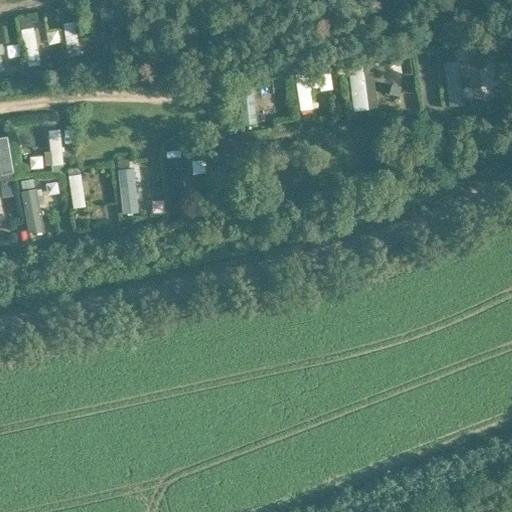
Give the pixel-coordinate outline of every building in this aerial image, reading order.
[(73,22),(74,55),(90,55),(89,21),(73,22)] [(31,30),(39,69),(54,66),(45,27),(31,30)] [(0,70),(0,71),(21,65),(13,38),(0,41),(0,70)] [(468,60),(448,63),(455,108),(475,105),(468,60)] [(359,111),(378,111),(377,71),(358,72),(359,111)] [(320,82),(306,84),(312,112),(325,110),(320,82)] [(399,100),(426,101),(427,87),(400,85),(399,100)] [(76,144),(81,144),(80,131),(61,132),(62,169),(77,168),(76,144)] [(12,180),(27,179),(24,139),(8,140),(12,180)] [(181,163),(184,195),(200,194),(196,161),(181,163)] [(149,219),(149,164),(133,164),(133,219),(149,219)] [(97,176),(83,177),(85,211),(98,210),(97,176)] [(27,184),(14,186),(15,199),(28,198),(27,184)] [(53,193),(36,194),(40,237),(57,235),(53,193)] [(0,234),(15,232),(8,194),(0,195),(0,234)] [(177,201),(163,202),(164,216),(178,215),(177,201)] [(116,222),(128,222),(128,206),(116,205),(116,222)] [(21,220),(25,243),(37,241),(33,219),(21,220)]
